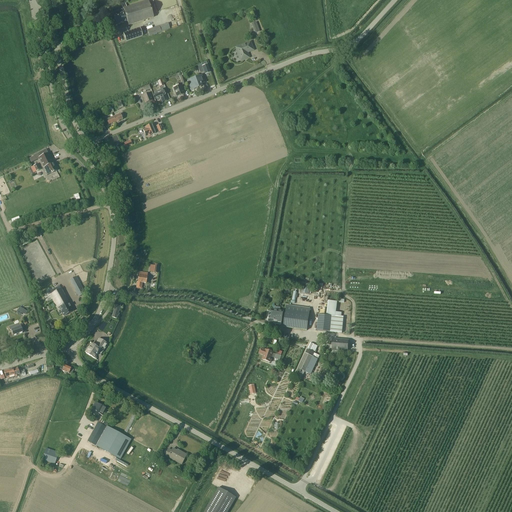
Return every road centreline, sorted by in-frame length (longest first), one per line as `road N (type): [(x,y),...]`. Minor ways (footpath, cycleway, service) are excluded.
road 1 (track): [(248,318),(283,168),(316,154),(349,155),(343,289),(353,301),(352,338)]
road 2 (unclassified): [(89,143),(300,56),(346,47),(394,0)]
road 3 (unclassified): [(334,511),(95,377),(68,345)]
road 4 (unclassified): [(33,7),(60,119),(108,201)]
road 5 (residential): [(264,324),(192,297),(117,292)]
road 6 (unclassified): [(89,143),(71,116),(49,25),(33,7)]
